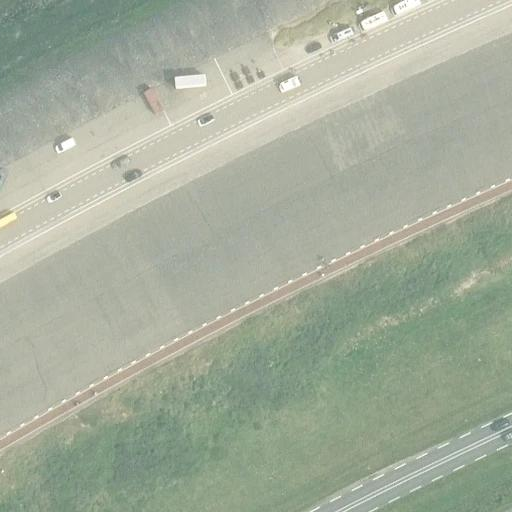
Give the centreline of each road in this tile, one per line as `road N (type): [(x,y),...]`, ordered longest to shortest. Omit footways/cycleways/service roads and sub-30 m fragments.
road 1 (unclassified): [(0,240),(477,0)]
road 2 (primary): [(335,511),(511,429)]
